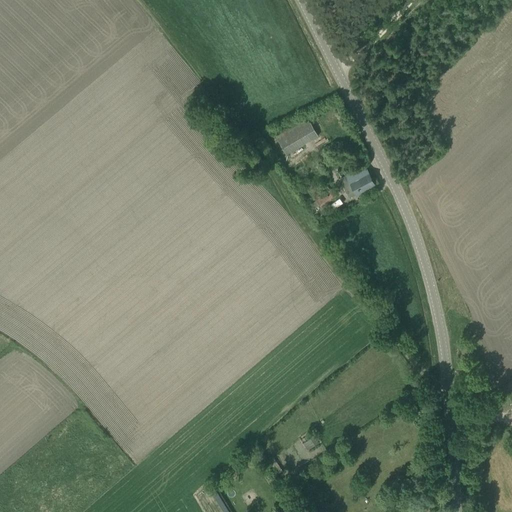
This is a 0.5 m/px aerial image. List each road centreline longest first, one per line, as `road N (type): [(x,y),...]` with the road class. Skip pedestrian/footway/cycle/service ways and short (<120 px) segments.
road 1 (track): [(141,0),(224,104),(300,222),(414,364),(447,390)]
road 2 (tertiary): [(452,450),(425,266),(300,0)]
